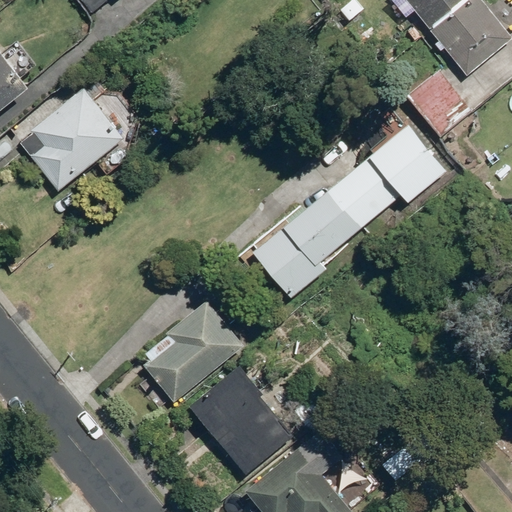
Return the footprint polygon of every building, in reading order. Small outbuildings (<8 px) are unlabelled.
[(82,0),(93,12),(106,0),(82,0)] [(511,34),(484,0),(408,0),(468,75),(511,40),(511,34)] [(0,48),(0,109),(30,86),(0,48)] [(442,67),(409,96),(441,133),(474,104),(442,67)] [(31,157),(59,191),(126,136),(85,86),(32,130),(34,133),(22,142),(33,155),(31,157)] [(410,124),(255,250),(293,296),(328,267),(322,260),(403,194),(409,202),(448,170),(410,124)] [(175,402),(245,343),(207,298),(168,331),(170,334),(142,357),(148,364),(145,367),(175,402)] [(241,363),(191,404),(248,472),(294,434),(262,395),(265,392),(241,363)] [(322,427),(247,489),(265,511),(356,511),(323,472),(345,455),(322,427)]
